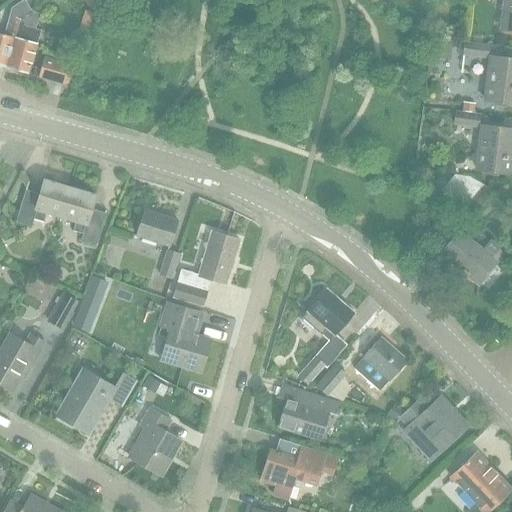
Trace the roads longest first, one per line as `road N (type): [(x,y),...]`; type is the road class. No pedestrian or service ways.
road 1 (residential): [(196,511),(291,212)]
road 2 (residential): [(291,212),(215,176),(0,111)]
road 3 (residential): [(482,378),(341,241),(291,212)]
road 4 (residential): [(150,511),(0,424)]
